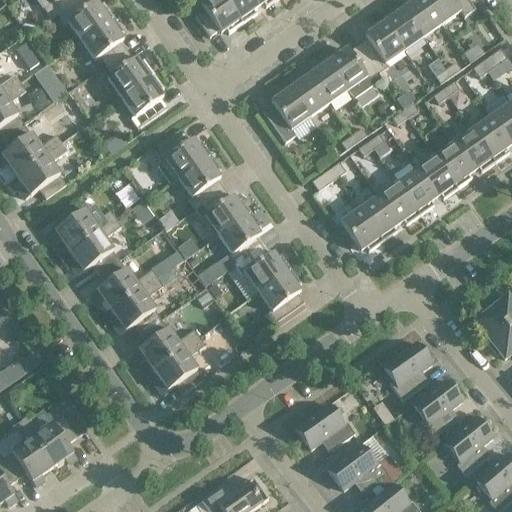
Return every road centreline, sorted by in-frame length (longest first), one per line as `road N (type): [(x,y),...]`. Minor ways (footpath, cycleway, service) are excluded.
road 1 (residential): [(168,461),(12,246)]
road 2 (residential): [(369,315),(217,99)]
road 3 (residential): [(217,99),(365,0)]
road 4 (residential): [(228,421),(369,315)]
road 5 (residential): [(511,411),(410,287)]
road 6 (residential): [(217,99),(140,0)]
road 7 (residential): [(410,287),(511,219)]
